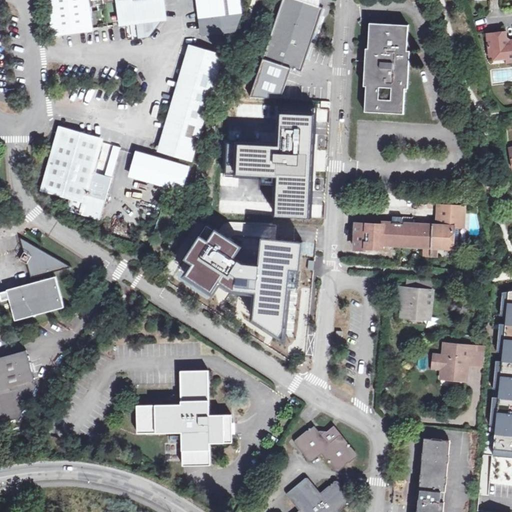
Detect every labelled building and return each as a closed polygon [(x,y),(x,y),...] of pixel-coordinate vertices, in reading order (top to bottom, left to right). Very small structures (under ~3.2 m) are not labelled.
[(52,0),(56,31),(91,27),(87,0),(52,0)] [(164,17),(162,0),(105,0),(105,2),(120,0),(122,14),(122,21),(164,17)] [(200,0),(204,32),(234,29),(239,17),(237,0),(200,0)] [(310,46),(323,10),(318,9),(292,0),(283,0),(263,60),(291,69),(301,73),(310,46)] [(292,0),(318,9),(321,1),(320,0),(292,0)] [(364,86),(367,86),(365,112),(404,114),(405,88),(409,89),(411,51),(407,50),(408,26),(369,24),(368,49),(366,49),(364,86)] [(506,62),(511,61),(511,39),(507,40),(507,31),(487,33),(489,56),(506,55),(506,62)] [(171,133),(166,149),(190,156),(221,55),(191,46),(185,64),(191,66),(181,98),(176,96),(166,131),(171,133)] [(263,60),(250,98),(281,100),(291,69),(263,60)] [(185,64),(176,96),(181,98),(191,66),(185,64)] [(313,226),(319,125),(287,123),(285,157),(245,155),(243,185),(283,187),(281,225),(313,226)] [(46,185),(52,187),(72,194),(68,207),(100,218),(113,175),(94,169),(103,138),(63,127),(61,131),(46,185)] [(161,148),(166,149),(171,133),(166,131),(161,148)] [(130,172),(169,183),(183,187),(188,167),(147,156),(135,153),(130,172)] [(454,227),(459,227),(464,227),(466,197),(451,196),(450,206),(454,206),(453,217),(441,217),(439,217),(439,224),(403,223),(394,222),(383,222),(383,225),(379,225),(379,228),(372,228),(372,224),(356,224),(356,225),(356,235),(355,249),(371,250),(372,247),(382,248),(382,244),(382,242),(390,242),(390,245),(425,246),(425,241),(431,241),(431,247),(438,247),(443,247),(443,244),(453,245),(453,243),(454,227)] [(442,205),(441,217),(453,217),(454,206),(450,206),(442,205)] [(185,259),(193,264),(185,276),(213,294),(222,281),(235,290),(258,292),(255,321),(283,341),(291,268),(300,268),(303,242),(262,238),(259,265),(242,263),(233,257),(241,245),(218,230),(210,242),(200,235),(185,259)] [(6,286),(6,288),(9,296),(15,318),(65,304),(56,273),(50,274),(49,270),(71,264),(20,235),(23,249),(19,256),(26,260),(30,275),(36,273),(37,278),(15,284),(6,286)] [(437,257),(438,247),(431,247),(425,246),(424,255),(430,256),(437,257)] [(408,280),(407,289),(431,292),(431,283),(408,280)] [(500,322),(511,324),(511,288),(506,287),(500,322)] [(0,294),(1,298),(9,296),(6,288),(0,289),(0,294)] [(433,292),(431,292),(407,289),(400,288),(399,298),(404,298),(402,317),(426,320),(426,315),(430,316),(433,292)] [(502,362),(511,361),(511,337),(498,337),(498,371),(502,371),(502,362)] [(441,358),(438,358),(436,370),(440,370),(439,380),(448,381),(449,378),(465,379),(466,372),(463,372),(464,366),(466,366),(472,367),(474,354),(474,349),(443,346),(441,358)] [(0,420),(19,415),(36,384),(28,354),(26,347),(0,354),(0,420)] [(474,354),(472,367),(482,368),(483,355),(474,354)] [(221,444),(221,416),(210,416),(210,372),(182,372),(182,386),(182,406),(138,408),(139,436),(183,434),(183,467),(211,467),(211,444),(221,444)] [(511,374),(496,373),(493,406),(502,407),(503,397),(511,397),(511,374)] [(491,433),(511,434),(511,411),(493,410),(491,433)] [(329,447),(324,441),(321,444),(314,435),(318,433),(313,427),(293,442),(309,462),(320,454),(335,473),(343,467),(341,464),(344,462),(346,465),(355,458),(340,438),(329,447)] [(321,444),(324,441),(318,433),(314,435),(321,444)] [(511,435),(507,435),(507,436),(490,435),(490,454),(504,454),(505,454),(511,454),(511,435)] [(424,441),(422,470),(446,472),(449,443),(424,441)] [(422,470),(420,491),(421,491),(420,501),(419,500),(418,511),(442,511),(446,472),(422,470)] [(472,479),(470,502),(481,504),(484,472),(472,471),(472,479)] [(339,511),(350,504),(335,484),(319,497),(306,480),(286,496),(298,511),(339,511)]
